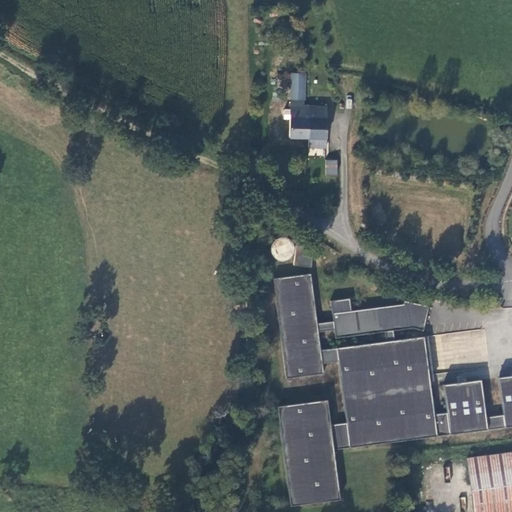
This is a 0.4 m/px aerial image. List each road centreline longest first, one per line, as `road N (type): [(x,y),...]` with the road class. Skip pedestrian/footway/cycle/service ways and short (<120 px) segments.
road 1 (unclassified): [(511,282),(450,284),(401,272),(247,183)]
road 2 (track): [(0,54),(247,183)]
road 3 (unknown): [(350,243),(334,47)]
